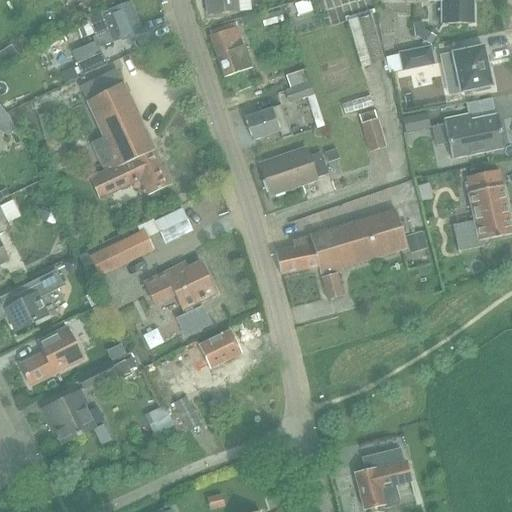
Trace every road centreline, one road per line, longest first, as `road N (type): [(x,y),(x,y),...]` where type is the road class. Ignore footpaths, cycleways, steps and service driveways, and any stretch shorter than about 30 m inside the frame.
road 1 (residential): [(298,422),(258,239),(178,0)]
road 2 (residential): [(298,422),(266,444),(200,464),(103,511)]
